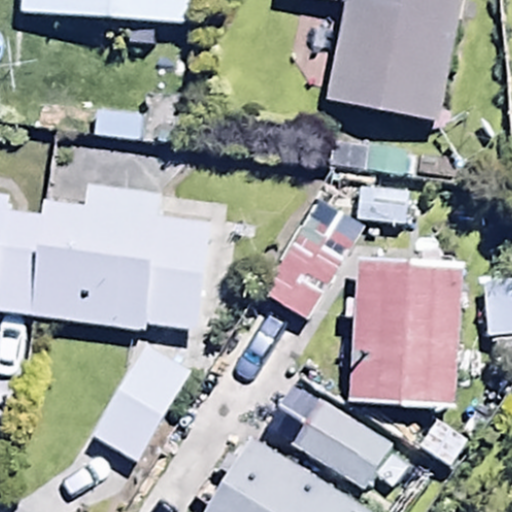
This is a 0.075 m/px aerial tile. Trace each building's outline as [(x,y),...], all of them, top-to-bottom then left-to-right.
[(25,0),(24,26),(196,35),(198,0),(25,0)] [(439,140),(462,0),(285,0),(283,12),(343,22),(326,121),(439,140)] [(332,149),(329,181),(408,188),(411,157),(332,149)] [(331,193),(327,229),(408,239),(413,202),(331,193)] [(0,327),(145,347),(146,339),(203,346),(217,235),(157,227),(159,206),(93,198),(90,220),(44,213),(42,231),(9,227),(11,210),(0,208),(0,327)] [(256,315),(297,341),(337,276),(348,283),(361,262),(308,229),(256,315)] [(348,417),(452,424),(461,279),(357,273),(348,417)] [(511,283),(483,284),(486,350),(511,348),(511,283)] [(145,355),(93,448),(143,475),(194,383),(145,355)] [(300,465),(329,419),(260,374),(253,384),(231,370),(196,425),(225,443),(234,430),(296,471),(300,465)] [(329,419),(300,465),(360,504),(390,459),(329,419)] [(433,433),(418,459),(449,476),(437,498),(454,508),(481,460),(433,433)] [(345,511),(252,452),(213,511),(345,511)]
